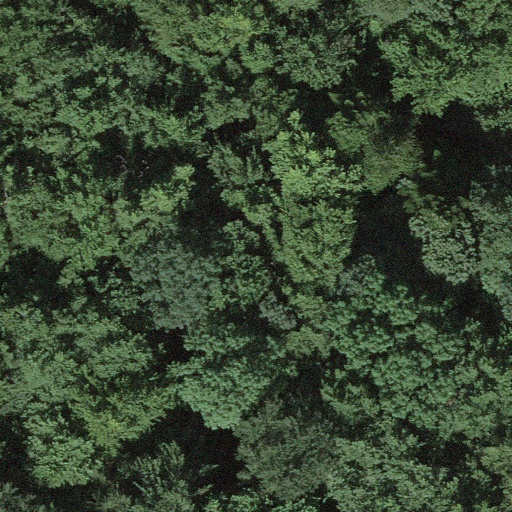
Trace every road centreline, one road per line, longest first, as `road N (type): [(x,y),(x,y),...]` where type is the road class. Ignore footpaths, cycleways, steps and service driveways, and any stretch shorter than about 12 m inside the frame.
road 1 (track): [(511,408),(148,298),(0,276)]
road 2 (track): [(148,298),(383,255),(511,253)]
road 3 (track): [(204,318),(0,386)]
